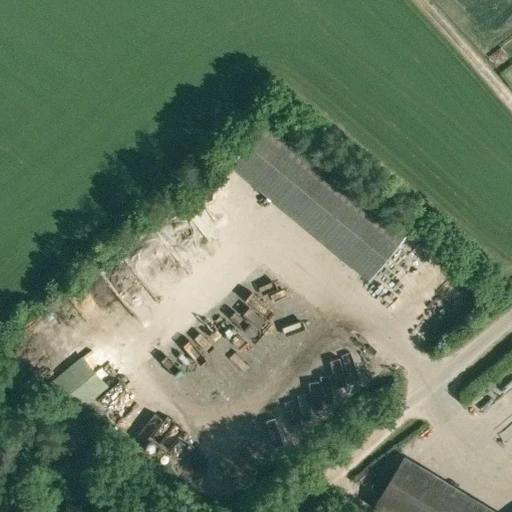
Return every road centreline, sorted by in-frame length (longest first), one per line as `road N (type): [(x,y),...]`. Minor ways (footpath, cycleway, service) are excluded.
road 1 (track): [(278,511),(398,412)]
road 2 (residential): [(398,412),(511,317)]
road 3 (track): [(511,103),(415,0)]
